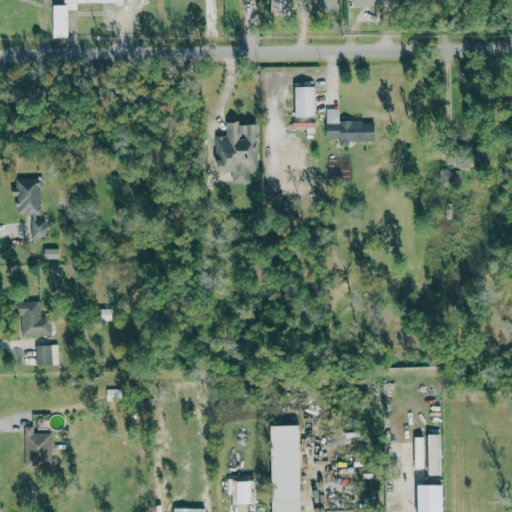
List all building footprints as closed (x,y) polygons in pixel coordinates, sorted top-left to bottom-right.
[(125,2),(125,0),(66,0),(66,5),(53,5),(54,38),(68,37),(68,10),(78,10),(78,3),(125,2)] [(271,0),(271,15),(290,16),(290,0),(271,0)] [(339,9),(338,0),(314,0),(315,10),(339,9)] [(315,87),(295,87),(295,116),(315,116),(315,87)] [(327,138),(341,138),(341,147),(349,146),(349,141),(376,141),(375,121),(340,122),(339,108),(326,108),(327,138)] [(256,123),(226,124),(227,136),(217,136),(217,171),(233,171),(234,184),(257,183),(256,123)] [(474,148),(473,167),(488,168),(489,148),(474,148)] [(460,170),(440,171),(441,187),(461,187),(460,170)] [(32,238),(51,238),(52,220),(41,220),(41,179),(15,178),(14,196),(17,196),(17,215),(32,215),(32,238)] [(40,301),(14,302),(15,316),(22,316),(22,336),(52,336),(52,317),(40,317),(40,301)] [(36,366),(59,365),(58,345),(36,345),(36,366)] [(33,426),(24,427),(25,468),(51,467),(51,433),(34,433),(33,426)] [(301,511),(300,426),(272,426),(273,511),(301,511)] [(402,475),(441,475),(442,435),(389,434),(389,458),(402,458),(402,475)] [(238,504),(254,504),(254,482),(237,482),(238,504)]
